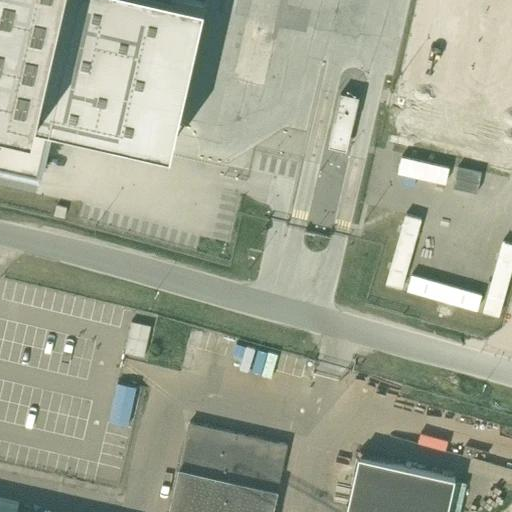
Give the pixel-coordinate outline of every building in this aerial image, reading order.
[(0,0),(0,163),(38,172),(50,123),(170,150),(204,5),(181,0),(0,0)] [(339,87),(327,140),(345,144),(357,91),(339,87)] [(441,266),(464,272),(480,213),(456,207),(441,266)] [(506,313),(511,286),(511,236),(507,235),(504,248),(479,243),(473,269),(497,274),(489,309),(506,313)] [(414,291),(484,303),(487,284),(417,273),(414,291)] [(131,322),(124,357),(139,360),(146,325),(131,322)] [(222,358),(225,333),(205,330),(202,355),(222,358)] [(232,337),(228,361),(250,364),(254,341),(232,337)] [(305,379),(310,356),(273,347),(268,371),(305,379)] [(123,377),(115,417),(135,421),(143,381),(123,377)] [(4,511),(0,511),(272,511),(288,444),(190,422),(169,511),(4,511)] [(348,508),(366,511),(447,511),(456,477),(360,456),(348,508)]
